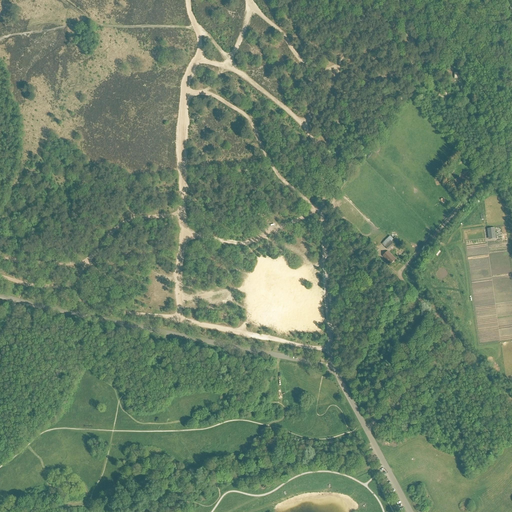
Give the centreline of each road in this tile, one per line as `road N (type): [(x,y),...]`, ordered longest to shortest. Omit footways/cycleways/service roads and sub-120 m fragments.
road 1 (unclassified): [(0,296),(329,367),(410,511)]
road 2 (track): [(329,367),(322,154),(355,94),(416,60),(397,0)]
road 3 (track): [(322,154),(283,105),(227,64),(196,27),(81,21),(0,39)]
road 4 (track): [(0,275),(112,309),(330,349)]
road 5 (track): [(179,318),(184,93),(199,54),(188,0)]
road 6 (track): [(479,184),(399,273),(450,329),(451,344),(378,416)]
road 7 (track): [(183,213),(123,220),(80,264),(0,258)]
road 8 (track): [(322,212),(278,175),(247,116),(210,93),(184,93)]
